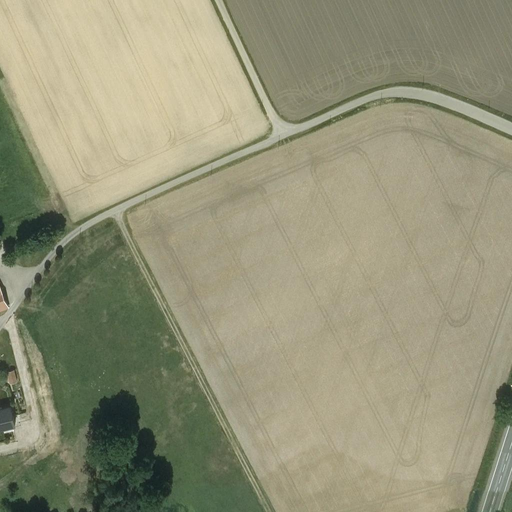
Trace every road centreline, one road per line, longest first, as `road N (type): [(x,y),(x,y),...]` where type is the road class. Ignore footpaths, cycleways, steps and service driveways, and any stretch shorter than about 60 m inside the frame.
road 1 (unclassified): [(217,0),(281,136),(393,92),(429,96),(511,129)]
road 2 (track): [(115,210),(269,511)]
